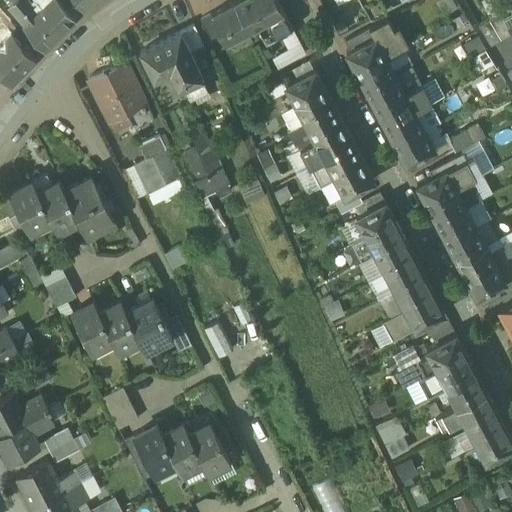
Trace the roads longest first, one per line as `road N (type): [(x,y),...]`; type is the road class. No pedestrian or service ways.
road 1 (residential): [(34,90),(78,120),(108,164),(284,511)]
road 2 (residential): [(511,392),(304,0)]
road 3 (residential): [(140,0),(34,90)]
